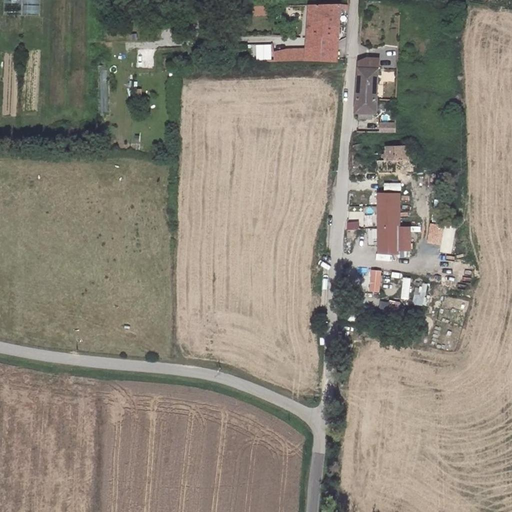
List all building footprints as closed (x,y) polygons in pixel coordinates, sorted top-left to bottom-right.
[(4,0),(4,25),(41,24),(41,0),(4,0)] [(340,4),(323,5),(323,39),(339,39),(340,4)] [(323,39),(323,5),(303,5),(302,51),(273,53),(273,61),(339,60),(339,39),(323,39)] [(361,59),(361,65),(382,67),(383,56),(370,56),(361,59)] [(361,65),(359,96),(381,97),(382,81),(382,67),(361,65)] [(359,96),(358,110),(360,111),(360,119),(374,119),(375,110),(380,111),(381,97),(359,96)] [(383,121),(383,129),(398,130),(399,121),(383,121)] [(387,160),(379,160),(379,171),(410,171),(409,146),(387,146),(387,160)] [(381,194),(381,257),(405,256),(406,249),(411,248),(412,225),(402,224),(402,193),(381,194)] [(348,222),(348,230),(361,231),(361,222),(348,222)] [(430,223),(427,243),(442,246),(446,226),(430,223)] [(456,228),(447,226),(443,244),(452,246),(456,228)] [(410,299),(411,278),(403,278),(401,298),(410,299)] [(396,312),(398,303),(381,300),(380,310),(396,312)]
